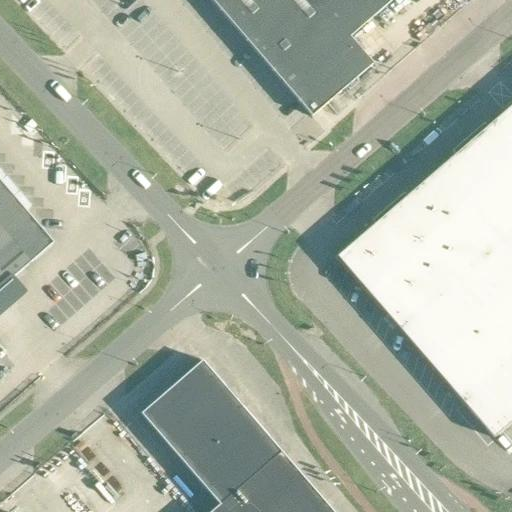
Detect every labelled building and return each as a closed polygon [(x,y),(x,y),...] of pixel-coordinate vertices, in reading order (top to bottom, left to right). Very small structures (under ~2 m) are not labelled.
[(183,0),(213,34),(223,26),(199,0),(183,0)] [(393,0),(209,0),(312,117),(373,64),(350,37),(393,0)] [(511,105),(336,257),(493,439),(511,422),(511,105)] [(0,181),(0,302),(15,289),(9,281),(53,243),(0,181)] [(218,505),(210,511),(332,511),(201,360),(140,414),(218,505)]
